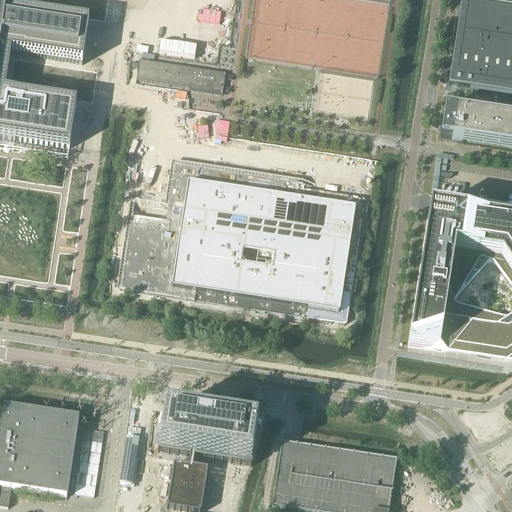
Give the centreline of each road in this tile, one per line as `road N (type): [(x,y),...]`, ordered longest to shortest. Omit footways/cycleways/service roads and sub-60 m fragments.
road 1 (residential): [(374,410),(414,148)]
road 2 (tertiary): [(374,410),(129,372)]
road 3 (unclassified): [(414,148),(437,0)]
road 4 (residential): [(129,372),(109,511)]
road 5 (tertiary): [(129,372),(0,353)]
road 6 (unclassified): [(185,0),(181,26),(114,16),(109,48)]
road 7 (unknown): [(109,48),(92,167)]
